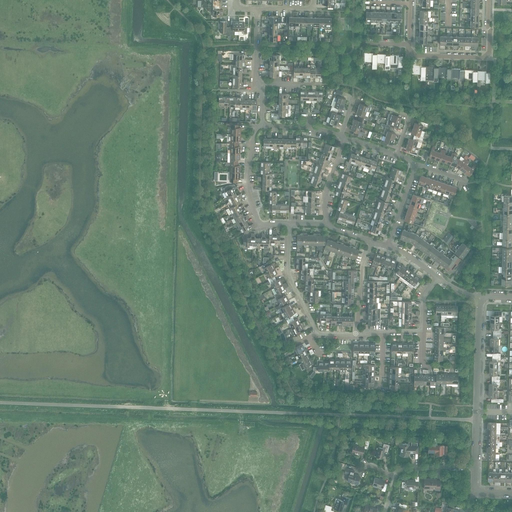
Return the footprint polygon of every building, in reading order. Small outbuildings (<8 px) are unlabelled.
[(220,10),(220,5),(213,5),(212,16),(222,16),(223,10),(220,10)] [(229,35),(229,27),(226,27),(226,21),(220,21),(220,32),(223,32),(223,34),(229,35)] [(238,31),(238,22),(233,21),(232,27),(229,27),(229,35),(234,35),(234,31),(238,31)] [(238,22),(238,31),(241,31),(241,33),(242,33),(249,34),(249,27),(247,27),(244,27),(244,22),(238,22)] [(376,69),(376,62),(377,54),(372,54),(372,53),(363,53),(363,61),(372,62),(371,69),(376,69)] [(389,64),(390,56),(385,56),(385,54),(377,54),(376,62),(384,63),(384,69),(389,69),(389,64)] [(390,55),(390,56),(389,64),(398,64),(397,67),(402,67),(403,57),(398,57),(398,55),(390,55)] [(425,81),(425,66),(425,67),(421,67),(421,65),(416,65),(416,59),(412,59),(412,65),(412,74),(420,74),(420,76),(420,81),(425,81)] [(438,78),(438,76),(438,67),(438,68),(434,68),(434,67),(425,66),(425,81),(425,80),(433,80),(433,82),(438,82),(438,78)] [(451,77),(451,69),(447,69),(447,68),(438,67),(438,76),(446,77),(446,79),(451,79),(451,77)] [(464,80),(464,79),(464,70),(460,70),(460,69),(451,69),(451,77),(459,78),(459,80),(464,80)] [(477,82),(477,80),(477,71),(477,72),(473,71),(473,70),(464,70),(464,79),(472,79),(472,82),(477,82)] [(477,71),(477,80),(485,80),(485,83),(490,83),(490,73),(485,73),(486,71),(477,71)] [(336,101),(344,104),(346,99),(341,97),(342,94),(335,92),(334,97),(337,98),(336,101)] [(342,109),(344,104),(336,101),(334,106),(332,106),(331,109),(338,111),(338,108),(342,109)] [(358,108),(366,111),(367,108),(370,109),(372,104),(365,102),(364,105),(359,103),(358,108)] [(369,112),(366,111),(358,108),(356,114),(361,115),(360,118),(366,120),(367,118),(367,117),(369,112)] [(337,114),(338,111),(331,109),(330,112),(328,117),(330,117),(338,120),(340,115),(337,114)] [(391,120),(399,123),(401,117),(397,116),(398,113),(390,110),(389,113),(390,114),(389,116),(392,117),(391,120)] [(337,125),(338,120),(330,117),(328,117),(327,122),(326,125),(332,127),(333,124),(337,125)] [(365,123),(366,120),(360,118),(359,121),(354,119),(352,125),(361,127),(362,122),(365,123)] [(397,128),(399,123),(391,120),(389,125),(386,124),(386,125),(381,123),(381,125),(385,127),(392,129),(393,126),(397,128)] [(413,127),(421,130),(423,125),(427,127),(428,124),(420,121),(419,124),(415,122),(413,127)] [(231,134),(240,134),(240,128),(238,128),(238,125),(231,124),(231,134)] [(360,131),(361,127),(352,125),(350,130),(355,132),(354,134),(361,137),(363,132),(360,131)] [(391,132),(392,129),(385,127),(384,130),(387,131),(386,136),(394,139),(396,133),(391,132)] [(424,131),(421,130),(413,127),(411,133),(416,134),(415,137),(423,140),(424,137),(423,136),(424,131)] [(240,141),(240,134),(231,134),(231,143),(237,144),(238,141),(240,141)] [(392,144),(394,139),(386,136),(384,141),(381,140),(380,143),(386,145),(387,143),(392,144)] [(422,142),(423,140),(415,137),(414,140),(409,138),(408,143),(416,146),(419,147),(421,142),(422,142)] [(237,147),(237,144),(231,143),(231,153),(240,153),(240,147),(237,147)] [(324,148),(333,151),(335,146),(326,143),(324,148)] [(415,149),(416,146),(408,143),(406,149),(410,150),(409,153),(416,155),(418,150),(415,149)] [(434,159),(437,151),(434,150),(435,147),(433,146),(429,157),(434,159)] [(331,157),(333,151),(324,148),(322,153),(331,157)] [(440,161),(443,150),(441,149),(440,152),(437,151),(434,159),(440,161)] [(358,165),(361,156),(358,155),(360,151),(358,150),(357,153),(356,155),(353,164),(358,165)] [(450,164),(454,153),(452,152),(450,156),(447,155),(445,162),(450,164)] [(240,159),(240,153),(231,153),(230,162),(237,163),(237,159),(240,159)] [(330,162),(331,157),(322,153),(320,159),(330,162)] [(353,164),(356,155),(351,153),(348,162),(353,164)] [(455,166),(459,159),(455,158),(457,154),(454,153),(450,164),(455,166)] [(364,167),(367,158),(361,156),(358,165),(364,167)] [(369,169),(372,160),(367,158),(364,167),(369,169)] [(459,169),(466,159),(464,158),(462,161),(459,159),(455,166),(459,169)] [(328,167),(330,162),(320,159),(319,164),(325,166),(328,167)] [(464,172),(469,166),(466,164),(468,161),(466,159),(459,169),(464,172)] [(372,160),(369,169),(374,171),(377,162),(372,160)] [(237,165),(237,163),(230,162),(230,172),(239,172),(239,165),(237,165)] [(319,164),(316,163),(314,168),(323,171),(325,166),(319,164)] [(469,166),(464,172),(469,176),(476,166),(477,164),(475,163),(474,165),(471,168),(469,166)] [(390,172),(400,175),(401,170),(392,167),(390,172)] [(325,172),(323,171),(314,168),(313,173),(322,176),(323,173),(327,175),(328,173),(325,172),(325,171),(325,172)] [(239,178),(239,172),(230,172),(230,181),(237,181),(237,178),(239,178)] [(322,176),(313,173),(310,172),(308,177),(311,178),(320,181),(321,182),(324,183),(325,181),(321,179),(322,176)] [(398,181),(400,175),(390,172),(389,177),(389,178),(395,180),(398,181)] [(340,178),(349,181),(350,176),(341,173),(340,178)] [(423,185),(426,177),(421,175),(418,184),(423,185)] [(389,178),(389,177),(386,177),(385,182),(394,185),(395,180),(389,178)] [(428,187),(431,179),(426,177),(423,185),(428,187)] [(318,187),(320,181),(311,178),(309,184),(318,187)] [(347,187),(349,181),(340,178),(338,183),(347,187)] [(433,189),(436,180),(431,179),(428,187),(433,189)] [(438,191),(441,182),(436,180),(433,189),(438,191)] [(392,190),(394,185),(385,182),(383,187),(392,190)] [(443,192),(446,184),(441,182),(438,191),(443,192)] [(345,192),(347,187),(338,183),(336,189),(345,192)] [(449,194),(451,186),(446,184),(443,192),(449,194)] [(224,198),(227,197),(235,192),(233,189),(238,187),(237,185),(234,187),(233,185),(230,187),(230,186),(226,188),(227,191),(224,192),(222,193),(224,198)] [(451,186),(449,194),(454,196),(457,187),(451,186)] [(390,195),(392,190),(383,187),(381,192),(390,195)] [(344,197),(345,192),(336,189),(334,194),(344,197)] [(228,202),(242,195),(241,193),(237,196),(235,192),(227,197),(229,201),(227,201),(228,202)] [(388,200),(390,195),(381,192),(379,197),(388,200)] [(227,203),(227,204),(230,207),(237,204),(240,202),(239,199),(244,196),(243,194),(242,195),(228,202),(227,203)] [(283,205),(283,203),(277,203),(277,194),(276,194),(276,197),(276,203),(275,203),(275,202),(269,202),(269,206),(270,206),(270,205),(271,204),(275,204),(282,204),(283,205)] [(411,199),(419,202),(421,197),(413,194),(411,199)] [(377,204),(386,207),(388,202),(379,199),(377,204)] [(418,207),(419,202),(411,199),(409,204),(418,207)] [(350,215),(351,214),(345,212),(347,203),(346,203),(345,205),(344,211),(343,211),(343,210),(337,208),(336,213),(337,213),(337,212),(339,211),(343,213),(349,215),(350,215)] [(239,207),(237,204),(229,208),(231,212),(229,213),(230,214),(244,206),(243,205),(239,207)] [(384,212),(386,207),(377,204),(375,209),(384,212)] [(416,212),(418,207),(409,204),(407,210),(416,212)] [(234,218),(242,213),(240,210),(245,208),(244,206),(230,214),(231,213),(234,218)] [(314,210),(314,207),(305,206),(305,212),(309,212),(309,215),(318,215),(318,212),(319,212),(319,210),(314,210)] [(383,217),(384,212),(375,209),(374,214),(383,217)] [(414,218),(416,212),(407,210),(406,215),(414,218)] [(235,223),(249,216),(248,214),(244,216),(242,213),(234,218),(236,221),(234,222),(235,223)] [(347,221),(349,215),(343,213),(341,219),(347,221)] [(349,215),(347,221),(353,223),(356,215),(351,214),(350,215),(349,215)] [(381,222),(383,217),(374,214),(372,220),(374,220),(381,222)] [(412,223),(414,218),(406,215),(404,220),(412,223)] [(239,227),(247,223),(245,220),(250,217),(249,216),(235,223),(235,224),(236,223),(239,227)] [(384,223),(381,222),(374,220),(373,225),(382,228),(384,223)] [(247,223),(239,227),(241,231),(239,232),(240,233),(241,232),(254,225),(253,224),(249,226),(247,223)] [(380,233),(382,228),(373,225),(371,232),(368,231),(368,233),(377,236),(378,233),(380,233)] [(406,240),(410,229),(409,229),(410,226),(408,225),(407,228),(408,228),(407,231),(403,229),(400,238),(406,240)] [(411,242),(415,233),(411,232),(411,229),(410,229),(406,240),(411,242)] [(252,247),(253,233),(251,233),(251,238),(247,238),(247,237),(243,237),(243,245),(247,245),(247,247),(252,247)] [(415,245),(423,235),(421,234),(419,236),(415,233),(411,242),(415,245)] [(420,249),(426,241),(423,239),(424,236),(423,235),(415,245),(420,249)] [(331,250),(334,242),(327,239),(325,245),(324,248),(331,250)] [(337,252),(340,242),(338,241),(337,243),(334,242),(331,250),(337,252)] [(425,253),(433,243),(431,242),(430,244),(426,241),(420,249),(425,253)] [(343,254),(346,246),(343,244),(343,243),(340,242),(337,252),(343,254)] [(456,246),(466,253),(470,248),(462,242),(459,246),(457,244),(456,246)] [(430,256),(436,249),(433,246),(434,244),(433,243),(425,253),(430,256)] [(349,256),(353,246),(350,245),(350,247),(346,246),(343,254),(349,256)] [(353,246),(349,256),(356,258),(359,250),(355,249),(356,247),(353,246)] [(462,258),(466,253),(456,246),(455,247),(457,249),(454,252),(462,258)] [(435,260),(443,250),(441,249),(440,251),(436,249),(430,256),(435,260)] [(441,264),(447,257),(443,253),(444,251),(443,250),(435,260),(441,264)] [(377,267),(378,264),(381,255),(375,254),(371,265),(377,267)] [(451,260),(455,255),(453,254),(450,259),(447,257),(441,264),(445,267),(446,268),(451,260)] [(383,266),(386,257),(381,255),(378,264),(383,266)] [(446,268),(445,267),(445,268),(448,271),(450,268),(452,270),(461,259),(455,255),(451,260),(446,268)] [(391,259),(388,267),(393,269),(396,261),(391,259)] [(266,273),(274,268),(272,264),(269,265),(267,262),(261,266),(262,268),(264,268),(266,273)] [(401,275),(406,268),(398,262),(395,269),(397,270),(396,272),(401,275)] [(269,281),(275,278),(274,275),(277,274),(274,268),(266,273),(269,278),(267,278),(269,281)] [(405,279),(410,271),(406,268),(401,275),(398,278),(403,281),(405,279)] [(407,285),(415,274),(410,271),(405,279),(409,282),(407,284),(407,285)] [(415,274),(407,285),(412,288),(413,286),(415,288),(419,283),(417,281),(419,278),(415,274)] [(274,288),(282,284),(280,279),(276,281),(275,278),(269,281),(270,284),(272,283),(274,288)] [(293,292),(289,281),(285,283),(289,294),(293,292)] [(275,297),(281,294),(280,291),(285,289),(282,284),(274,288),(271,289),(274,294),(273,295),(275,297)] [(280,304),(285,302),(288,300),(286,295),(282,297),(281,294),(275,297),(272,299),(273,302),(276,300),(278,299),(280,304)] [(284,312),(292,308),(290,303),(286,305),(285,302),(280,304),(279,305),(280,308),(279,308),(282,313),(284,312)] [(287,320),(293,317),(291,315),(295,313),(292,308),(284,312),(287,317),(285,318),(287,320)] [(491,322),(499,322),(500,316),(502,316),(502,311),(494,311),(494,315),(491,315),(491,322)] [(292,327),(300,323),(297,318),(294,320),(293,317),(287,320),(288,323),(289,323),(292,327)] [(411,323),(411,318),(401,317),(401,319),(399,318),(398,323),(401,323),(401,326),(408,326),(408,323),(411,323)] [(499,328),(499,322),(491,322),(491,328),(493,328),(493,333),(501,334),(501,328),(499,328)] [(300,323),(292,327),(289,329),(292,334),(293,333),(294,336),(301,333),(299,330),(303,329),(300,323)] [(501,337),(501,334),(493,333),(493,338),(491,338),(490,345),(499,345),(499,338),(499,337),(501,337)] [(297,353),(304,349),(302,344),(294,348),(297,353)] [(499,351),(499,345),(490,345),(490,351),(493,351),(493,353),(493,356),(501,356),(501,353),(498,353),(498,351),(499,351)] [(299,358),(307,354),(304,349),(297,353),(298,355),(295,356),(296,359),(299,358)] [(302,363),(309,359),(307,354),(299,358),(302,363)] [(500,360),(501,356),(493,356),(493,359),(492,361),(490,361),(490,367),(500,368),(500,365),(498,365),(498,361),(498,359),(500,360)] [(307,366),(312,364),(309,359),(302,363),(299,364),(302,370),(307,367),(307,366)] [(323,370),(323,362),(318,362),(318,367),(315,367),(315,370),(323,370)] [(500,370),(500,368),(490,367),(490,374),(492,374),(492,379),(500,379),(500,376),(498,376),(498,374),(498,370),(500,370)] [(500,382),(500,379),(492,379),(492,382),(492,384),(489,384),(489,390),(497,390),(498,384),(500,384),(500,382)] [(499,390),(497,390),(489,390),(489,397),(491,397),(491,402),(503,402),(503,399),(497,398),(497,397),(499,397),(499,390)] [(364,447),(368,448),(371,436),(367,435),(365,441),(364,447),(359,445),(359,444),(358,442),(357,442),(355,443),(355,444),(353,444),(351,452),(362,455),(364,447)] [(443,445),(436,445),(436,439),(433,438),(433,445),(428,445),(428,453),(435,453),(435,455),(443,455),(447,455),(447,446),(443,446),(443,445)] [(418,447),(417,447),(417,442),(411,442),(411,446),(408,446),(409,444),(401,444),(401,448),(400,448),(400,456),(408,456),(408,452),(411,452),(411,453),(417,453),(418,447)] [(384,451),(387,452),(389,445),(384,444),(382,448),(378,447),(375,457),(382,458),(384,451)] [(347,481),(357,484),(360,476),(353,474),(354,471),(346,468),(344,473),(349,474),(347,481)] [(382,479),(381,479),(375,477),(372,485),(382,488),(381,490),(385,491),(387,484),(384,483),(385,480),(382,479)] [(414,488),(418,488),(418,481),(415,481),(415,480),(405,479),(405,482),(402,482),(402,487),(405,487),(414,487),(414,488)] [(436,490),(440,490),(440,481),(436,480),(436,479),(424,479),(424,489),(427,489),(427,487),(436,488),(436,490)] [(344,503),(347,504),(349,498),(343,496),(342,500),(336,499),(334,503),(336,503),(334,509),(342,511),(344,503)] [(408,508),(406,507),(406,505),(399,503),(398,505),(397,509),(398,509),(396,511),(405,511),(407,511),(408,508)]
